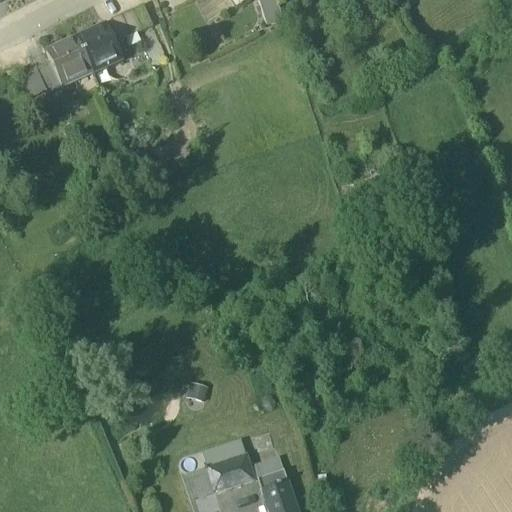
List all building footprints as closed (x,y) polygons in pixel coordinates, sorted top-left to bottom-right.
[(232,0),(229,3),(237,13),(254,0),(232,0)] [(269,0),(257,4),(265,29),(282,23),(274,0),(269,0)] [(110,25),(120,46),(153,31),(143,10),(110,25)] [(75,45),(89,76),(104,69),(105,73),(122,65),(107,31),(105,31),(106,34),(95,39),(94,37),(75,45)] [(143,50),(154,78),(169,72),(157,44),(143,50)] [(62,92),(78,85),(76,82),(89,76),(75,45),(59,52),(60,55),(48,60),(50,64),(62,92)] [(34,71),(47,99),(62,92),(50,64),(34,71)] [(91,79),(105,73),(104,69),(89,76),(91,79)] [(32,106),(47,99),(34,71),(19,78),(32,106)] [(91,79),(89,76),(76,82),(78,85),(91,79)] [(359,186),(367,208),(412,191),(399,157),(377,166),(381,178),(359,186)] [(205,473),(243,460),(238,444),(200,457),(205,473)] [(208,483),(213,497),(251,483),(243,460),(205,473),(208,483)] [(193,503),(213,497),(205,473),(185,480),(193,503)] [(258,483),(262,496),(286,487),(282,475),(258,483)] [(295,511),(286,487),(262,496),(267,511),(295,511)]
